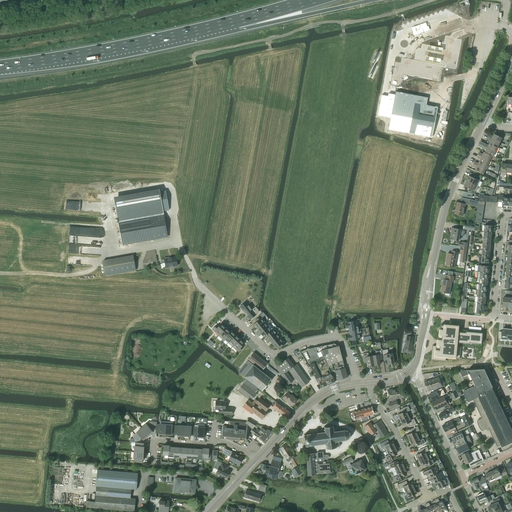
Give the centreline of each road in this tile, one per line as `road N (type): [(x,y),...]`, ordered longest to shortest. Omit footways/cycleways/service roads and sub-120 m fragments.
road 1 (motorway): [(0,67),(236,21)]
road 2 (residential): [(356,384),(337,337),(277,355),(198,284)]
road 3 (tertiary): [(429,285),(447,202),(483,121)]
road 4 (motorway): [(236,21),(374,0)]
road 5 (residential): [(426,498),(368,383)]
road 6 (residential): [(151,459),(153,441),(225,442),(255,461)]
road 7 (residential): [(511,318),(493,311),(501,216),(511,214)]
